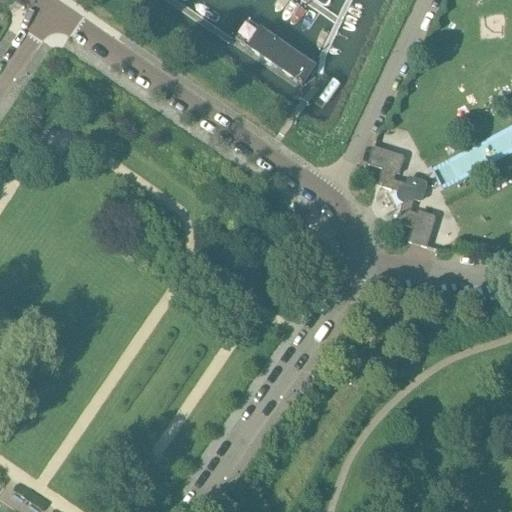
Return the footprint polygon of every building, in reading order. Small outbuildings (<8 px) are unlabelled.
[(320,71),(318,69),(245,20),(231,41),(232,41),(230,43),(278,77),(302,93),(301,95),(304,98),(278,134),(283,138),(309,101),(321,110),(339,84),(320,71)] [(395,174),(399,163),(403,164),(403,163),(399,162),(401,158),(374,150),(368,168),(369,168),(369,167),(383,172),(379,185),(378,185),(377,186),(378,186),(378,187),(380,187),(379,189),(380,189),(380,190),(381,188),(389,190),(389,192),(391,193),(391,192),(390,192),(392,186),(395,175),(399,177),(399,176),(395,174)] [(425,191),(426,191),(426,190),(424,189),(422,185),(423,184),(422,183),(422,185),(410,181),(410,183),(408,182),(406,188),(403,187),(403,189),(402,192),(399,191),(398,194),(397,194),(397,195),(402,206),(403,206),(404,205),(406,206),(407,203),(412,205),(413,202),(416,203),(419,203),(419,202),(421,202),(425,191)] [(390,192),(391,192),(397,194),(398,194),(399,191),(402,192),(403,189),(392,186),(390,192)] [(403,206),(401,212),(401,213),(412,216),(416,203),(413,202),(412,205),(407,203),(406,206),(404,205),(403,206)] [(431,222),(432,218),(431,218),(430,222),(418,218),(420,214),(419,214),(417,218),(412,216),(401,213),(401,212),(401,211),(400,213),(402,214),(399,223),(397,222),(397,223),(399,224),(398,226),(399,226),(399,227),(400,227),(400,226),(414,230),(409,244),(409,243),(408,244),(426,250),(435,223),(431,222)]
